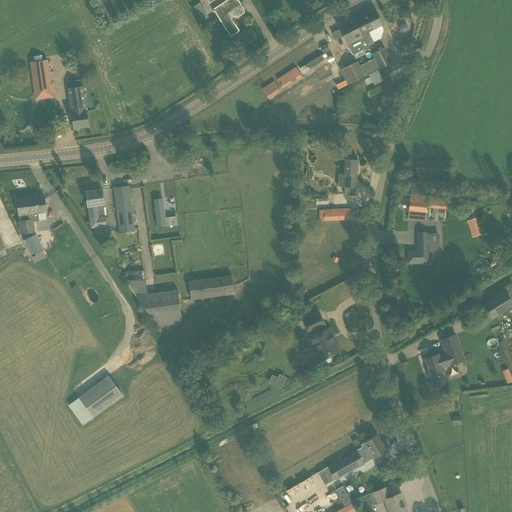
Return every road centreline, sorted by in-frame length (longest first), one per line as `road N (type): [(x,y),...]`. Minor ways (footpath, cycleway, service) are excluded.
road 1 (unclassified): [(437,511),(377,338),(372,251),(383,171),(437,21),(435,0)]
road 2 (tertiary): [(0,160),(132,143),(363,0)]
